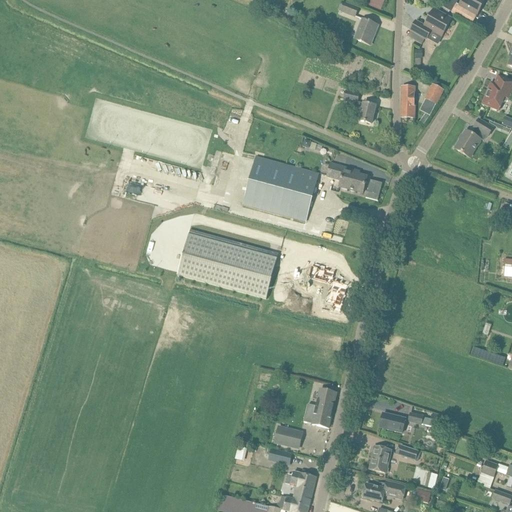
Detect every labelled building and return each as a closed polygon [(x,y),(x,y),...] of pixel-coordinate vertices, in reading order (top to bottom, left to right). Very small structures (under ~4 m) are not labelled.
[(371,0),(369,6),(382,11),(386,1),(383,0),(371,0)] [(472,23),(477,16),(485,0),(462,0),(459,6),(457,4),(452,12),(472,23)] [(338,12),(355,18),(359,9),(342,2),(338,12)] [(451,20),(443,15),(434,10),(424,27),(416,22),(411,30),(427,39),(431,31),(441,37),(451,20)] [(286,11),(282,21),(290,24),(294,13),(286,11)] [(378,26),(369,22),(363,20),(355,40),(370,46),(378,26)] [(511,91),(511,81),(508,80),(498,76),(492,93),(488,91),(483,104),(499,111),(504,98),(509,100),(511,91)] [(433,85),(425,101),(435,107),(443,91),(433,85)] [(414,106),(414,88),(402,87),(401,118),(415,118),(415,106),(414,106)] [(358,104),(360,95),(345,92),(343,100),(358,104)] [(435,107),(425,101),(419,111),(426,115),(429,116),(430,117),(435,107)] [(364,103),(359,121),(371,124),(376,106),(364,103)] [(493,129),(487,125),(479,120),(474,128),(475,128),(472,134),(466,131),(455,149),(470,158),(481,140),(478,138),(481,132),(488,137),(493,129)] [(509,134),(510,131),(490,122),(489,124),(496,128),(496,129),(509,134)] [(304,141),(302,148),(308,150),(308,149),(311,143),(304,141)] [(253,167),(242,205),(305,222),(316,184),(318,174),(286,166),(275,163),(261,159),(255,157),(253,167)] [(339,187),(353,191),(363,194),(367,177),(354,174),(355,171),(330,164),(327,177),(341,180),(339,187)] [(380,181),(369,177),(364,195),(375,198),(380,181)] [(257,253),(259,248),(190,230),(177,276),(266,300),(278,259),(257,253)] [(511,260),(505,260),(503,277),(511,277),(511,260)] [(334,281),(336,273),(312,266),(308,280),(330,285),(324,306),(331,307),(330,313),(342,316),(350,284),(334,281)] [(484,330),(481,340),(488,342),(491,332),(484,330)] [(473,355),(505,367),(508,358),(476,347),(473,355)] [(337,394),(327,392),(320,390),(316,407),(308,405),(304,423),(312,425),(329,429),(337,394)] [(410,414),(408,421),(421,424),(439,429),(440,423),(442,415),(431,412),(429,420),(422,418),(423,417),(410,414)] [(405,419),(393,416),(383,414),(380,428),(402,433),(405,419)] [(278,428),(274,443),(299,449),(303,434),(278,428)] [(421,453),(399,446),(396,454),(418,461),(421,453)] [(247,450),(239,447),(238,447),(235,459),(244,462),(247,450)] [(375,447),(371,466),(378,468),(377,472),(385,474),(391,451),(375,447)] [(292,454),(271,449),(268,462),(289,467),(292,454)] [(488,475),(492,463),(486,461),(482,473),(488,475)] [(498,466),(492,463),(488,475),(494,477),(498,466)] [(295,493),(311,497),(316,478),(294,472),(293,476),(288,475),(285,485),(296,488),(295,493)] [(363,498),(373,500),(382,503),(384,496),(403,500),(405,489),(386,484),(385,489),(366,484),(363,498)] [(417,500),(430,503),(432,492),(419,490),(417,500)] [(511,498),(511,496),(495,491),(493,499),(510,505),(511,498)] [(222,495),(218,511),(222,511),(280,511),(281,510),(285,511),(287,511),(307,511),(311,497),(295,493),(293,500),(283,497),(280,509),(277,508),(269,506),(269,507),(227,497),(222,495)]
